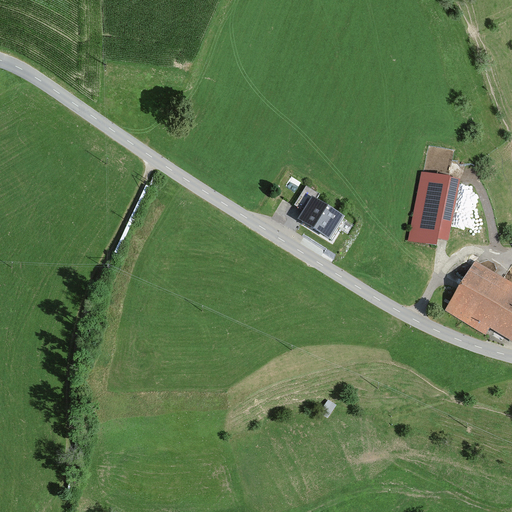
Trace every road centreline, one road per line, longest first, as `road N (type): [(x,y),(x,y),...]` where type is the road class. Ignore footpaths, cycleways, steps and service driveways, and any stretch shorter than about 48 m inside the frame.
road 1 (tertiary): [(511,356),(394,309),(0,60)]
road 2 (track): [(46,511),(69,455),(75,335),(92,281),(157,161)]
road 3 (track): [(511,254),(461,254),(414,319)]
